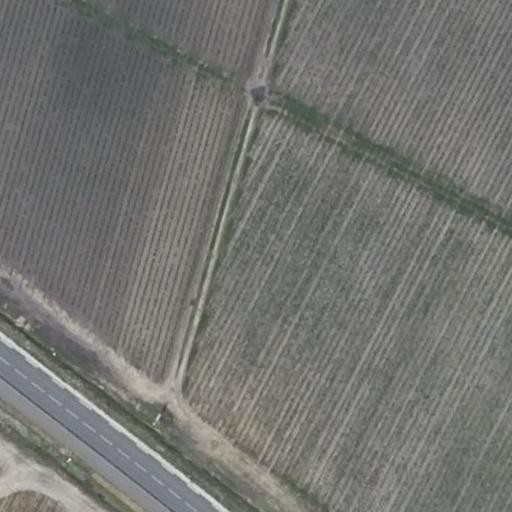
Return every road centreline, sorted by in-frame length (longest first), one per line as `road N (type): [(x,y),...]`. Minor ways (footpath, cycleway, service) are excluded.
road 1 (track): [(293,0),(183,401),(114,454),(71,455),(0,494)]
road 2 (tertiary): [(187,511),(0,365)]
road 3 (track): [(183,401),(306,511)]
